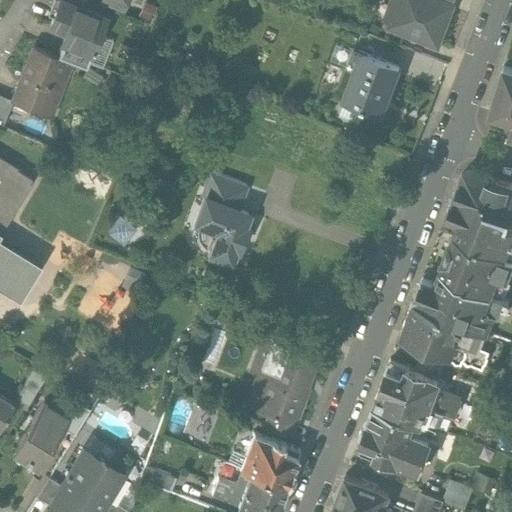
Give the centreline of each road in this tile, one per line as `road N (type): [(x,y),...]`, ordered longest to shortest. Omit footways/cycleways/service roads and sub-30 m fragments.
road 1 (residential): [(451,140),(304,511)]
road 2 (residential): [(505,0),(451,140)]
